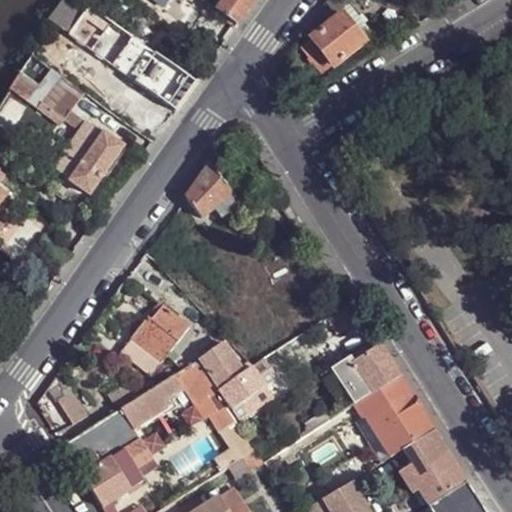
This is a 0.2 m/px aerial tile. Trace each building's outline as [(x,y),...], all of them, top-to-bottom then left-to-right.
[(62,0),(47,21),(68,36),(87,9),(73,0),(62,0)] [(204,0),(204,1),(216,9),(222,0),(204,0)] [(236,24),(252,0),(222,0),(216,9),(236,24)] [(326,0),(322,6),(337,16),(347,4),(348,0),(326,0)] [(373,37),(347,4),(337,16),(340,14),(364,44),(373,37)] [(306,28),(315,35),(337,16),(322,6),(306,28)] [(66,37),(142,87),(161,59),(154,55),(144,47),(87,9),(68,36),(66,37)] [(311,38),(334,68),(364,44),(340,14),(337,16),(315,35),(311,38)] [(173,67),(180,55),(152,36),(144,47),(154,55),(161,59),(173,67)] [(195,82),(204,69),(181,54),(180,55),(173,67),(195,82)] [(173,67),(161,59),(142,87),(140,90),(173,112),(195,82),(173,67)] [(60,80),(47,70),(37,83),(26,100),(39,109),(39,107),(60,80)] [(20,72),(9,89),(26,100),(37,83),(20,72)] [(60,80),(39,107),(62,124),(82,97),(60,80)] [(86,123),(53,167),(70,179),(103,135),(86,123)] [(216,172),(240,139),(232,132),(210,164),(216,172)] [(123,146),(104,133),(103,135),(70,179),(69,181),(89,195),(104,175),(102,174),(122,148),(123,146)] [(107,177),(126,152),(122,148),(102,174),(104,175),(107,177)] [(210,164),(185,198),(201,218),(213,210),(233,194),(216,172),(210,164)] [(0,229),(11,216),(1,208),(0,206),(0,203),(6,195),(0,189),(0,180),(3,176),(0,173),(0,229)] [(274,180),(264,187),(279,210),(294,235),(305,228),(295,213),(290,205),(279,188),(277,183),(274,180)] [(0,206),(1,208),(14,194),(0,182),(0,189),(6,195),(0,203),(0,206)] [(244,200),(237,191),(233,194),(213,210),(221,218),(244,200)] [(29,194),(19,206),(38,222),(48,209),(29,194)] [(59,272),(68,259),(43,241),(34,255),(59,272)] [(330,267),(318,248),(305,257),(311,267),(317,277),(330,267)] [(147,317),(150,319),(163,305),(159,302),(147,317)] [(347,306),(335,314),(341,323),(345,328),(361,317),(352,303),(347,306)] [(120,354),(150,377),(166,357),(188,329),(189,326),(163,305),(150,319),(147,317),(120,354)] [(323,333),(341,323),(335,314),(317,324),(323,333)] [(188,329),(166,357),(174,364),(196,335),(188,329)] [(215,390),(242,371),(222,343),(195,361),(196,361),(215,390)] [(372,395),(400,377),(380,345),(352,363),(372,395)] [(357,404),(372,395),(352,363),(349,360),(329,374),(353,407),(357,404)] [(221,430),(235,420),(229,411),(215,390),(196,361),(183,369),(181,371),(173,375),(160,384),(158,385),(166,399),(181,389),(195,409),(203,403),(210,415),(221,430)] [(250,366),(264,385),(272,379),(259,361),(252,365),(250,366)] [(215,390),(229,411),(232,409),(264,385),(250,366),(242,371),(215,390)] [(60,372),(49,387),(73,425),(88,415),(60,372)] [(342,414),(353,407),(329,374),(319,380),(342,414)] [(158,385),(160,384),(154,377),(133,392),(138,398),(158,385)] [(366,417),(391,458),(402,451),(404,450),(426,436),(434,431),(400,377),(372,395),(381,409),(366,417)] [(121,409),(105,420),(124,450),(137,469),(151,460),(132,430),(171,406),(166,399),(158,385),(138,398),(121,409)] [(264,385),(232,409),(239,419),(272,396),(264,385)] [(366,417),(381,409),(372,395),(357,404),(363,413),(366,417)] [(210,415),(203,403),(195,409),(203,421),(210,415)] [(302,439),(313,433),(331,421),(325,412),(297,432),(302,439)] [(353,419),(382,464),(391,458),(366,417),(363,413),(353,419)] [(81,476),(102,508),(107,505),(111,503),(127,492),(119,480),(132,472),(137,469),(124,450),(105,420),(63,446),(81,476)] [(240,426),(235,420),(221,430),(236,453),(252,444),(240,426)] [(426,436),(404,450),(413,464),(400,473),(414,495),(420,491),(430,507),(467,483),(447,452),(439,439),(434,431),(426,436)] [(256,450),(252,444),(236,453),(241,459),(241,458),(245,456),(256,450)] [(245,456),(241,458),(248,468),(263,459),(256,450),(245,456)] [(241,459),(228,467),(237,483),(251,474),(248,468),(241,458),(241,459)] [(248,468),(251,474),(266,464),(265,463),(263,459),(248,468)] [(119,480),(127,492),(140,484),(132,472),(119,480)] [(371,511),(353,483),(309,510),(310,511),(371,511)] [(428,508),(430,511),(485,511),(467,483),(428,508)] [(220,499),(228,511),(246,511),(233,490),(220,499)] [(228,511),(220,499),(219,497),(195,511),(228,511)]
